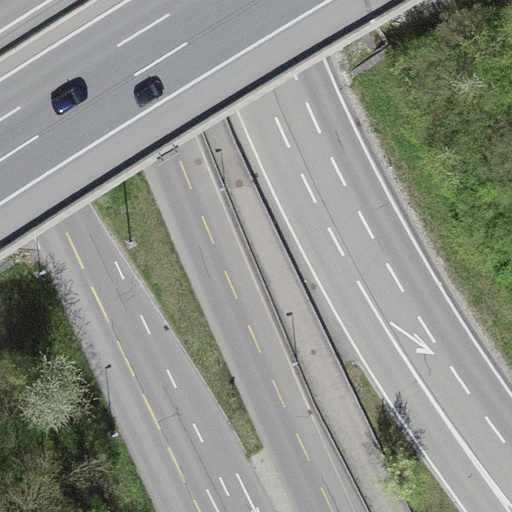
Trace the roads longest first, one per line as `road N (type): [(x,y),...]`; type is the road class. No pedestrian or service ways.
road 1 (secondary): [(324,511),(113,0)]
road 2 (motorway): [(245,0),(373,272),(511,452)]
road 3 (secondary): [(0,77),(216,511)]
road 4 (motorway): [(0,141),(225,0)]
